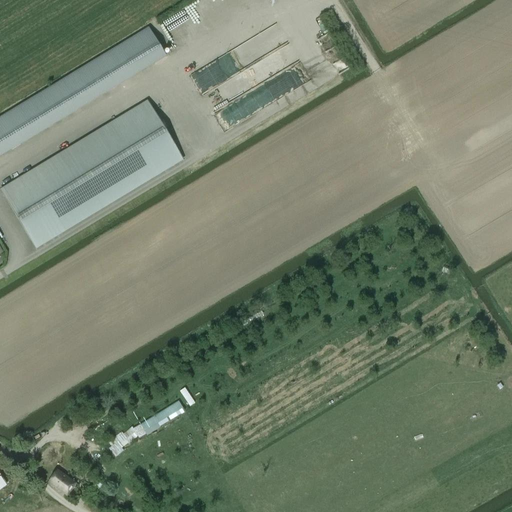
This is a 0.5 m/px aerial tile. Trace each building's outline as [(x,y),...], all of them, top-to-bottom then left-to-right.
[(149,30),(0,119),(0,156),(166,57),(149,30)] [(198,94),(211,90),(207,77),(202,78),(200,71),(192,74),(198,94)] [(207,99),(207,110),(218,109),(217,99),(207,99)] [(181,159),(147,103),(2,191),(36,247),(181,159)] [(189,407),(195,403),(186,387),(179,390),(189,407)] [(146,435),(185,412),(179,401),(140,423),(146,435)] [(122,449),(139,434),(131,425),(114,439),(122,449)] [(76,483),(57,470),(49,482),(67,495),(76,483)]
